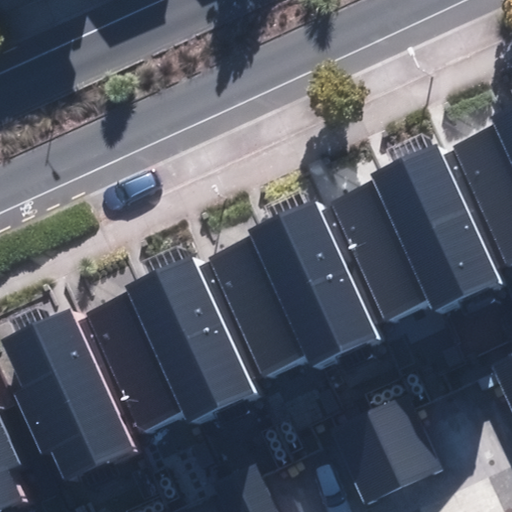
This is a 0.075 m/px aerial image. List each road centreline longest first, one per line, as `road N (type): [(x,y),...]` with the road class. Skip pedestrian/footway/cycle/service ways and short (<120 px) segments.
road 1 (tertiary): [(430,0),(0,190)]
road 2 (tertiary): [(0,95),(204,0)]
